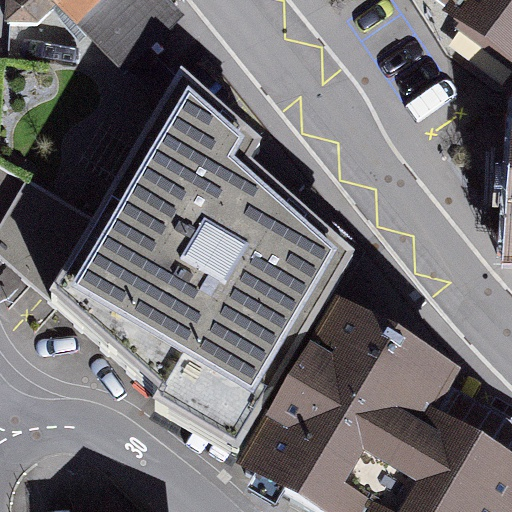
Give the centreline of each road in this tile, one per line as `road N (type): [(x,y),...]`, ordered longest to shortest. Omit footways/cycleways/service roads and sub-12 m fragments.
road 1 (tertiary): [(511,334),(419,243),(235,0)]
road 2 (residential): [(203,511),(81,425),(0,432)]
